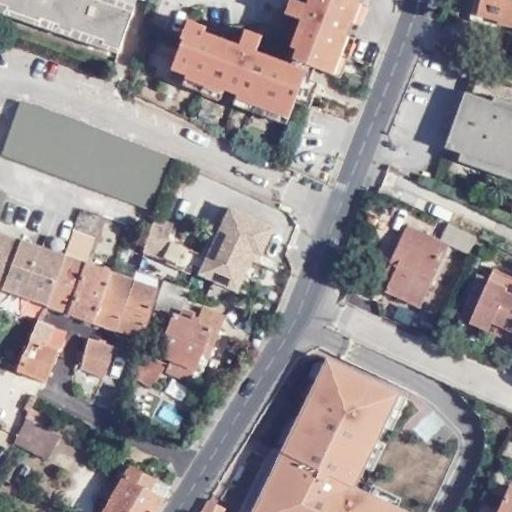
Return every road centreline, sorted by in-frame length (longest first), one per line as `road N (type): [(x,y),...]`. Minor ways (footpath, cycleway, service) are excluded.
road 1 (tertiary): [(303,300),(416,0)]
road 2 (residential): [(77,329),(55,395),(204,469)]
road 3 (residential): [(303,300),(511,401)]
road 4 (tertiary): [(204,469),(303,300)]
